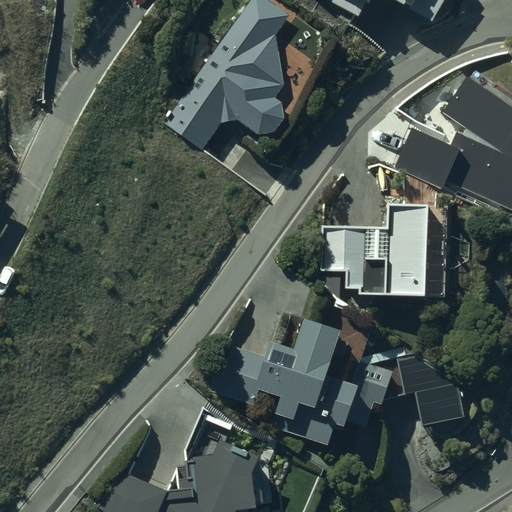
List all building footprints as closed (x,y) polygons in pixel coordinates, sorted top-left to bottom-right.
[(288,19),(263,0),(251,0),(164,125),(201,151),(219,126),(237,125),(255,138),(272,138),(281,124),(279,108),(272,104),(280,94),(272,40),(288,19)] [(324,0),(357,21),(370,0),(385,0),(402,11),(404,8),(430,25),(447,0),(324,0)] [(386,233),(322,228),(321,272),(347,273),(346,290),(360,291),(359,298),(422,302),(422,299),(445,300),(447,214),(388,209),(386,233)] [(223,345),(208,391),(252,409),(258,393),(278,402),(272,418),(289,425),(285,437),(327,451),(334,430),(341,433),(344,423),(364,430),(371,406),(378,409),(390,374),(359,364),(374,320),(325,304),(318,327),(302,322),(291,354),(268,346),(264,359),(223,345)] [(403,397),(414,394),(421,430),(462,422),(454,382),(416,354),(397,360),(403,397)] [(257,511),(251,509),(261,484),(237,474),(239,469),(231,466),(239,448),(223,441),(224,437),(215,433),(214,435),(198,428),(183,467),(181,466),(171,490),(124,471),(111,502),(124,507),(121,511),(257,511)]
